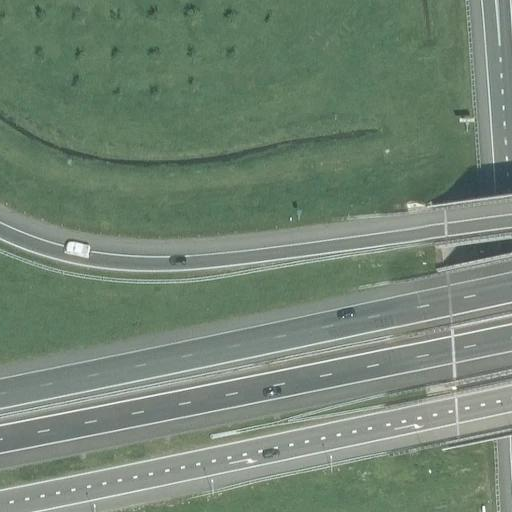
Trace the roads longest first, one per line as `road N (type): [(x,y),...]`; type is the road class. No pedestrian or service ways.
road 1 (motorway): [(511,288),(0,393)]
road 2 (motorway): [(0,503),(511,399)]
road 3 (motorway): [(0,440),(511,339)]
road 4 (motorway): [(511,221),(179,264),(103,263),(0,232)]
